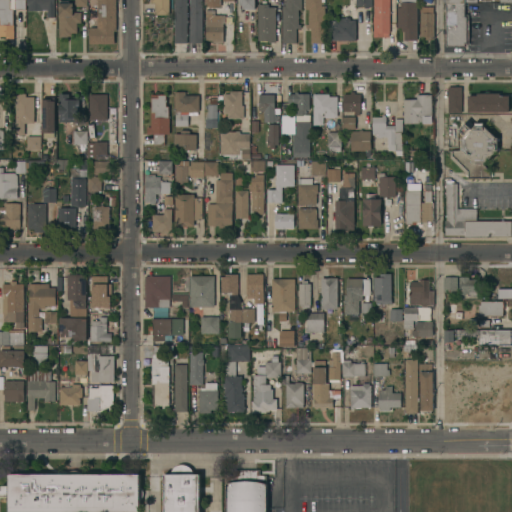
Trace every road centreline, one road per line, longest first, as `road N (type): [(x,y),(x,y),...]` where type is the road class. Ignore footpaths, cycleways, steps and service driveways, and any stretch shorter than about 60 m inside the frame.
road 1 (residential): [(511,64),(0,66)]
road 2 (residential): [(511,250),(0,252)]
road 3 (residential): [(511,440),(0,441)]
road 4 (residential): [(131,441),(131,0)]
